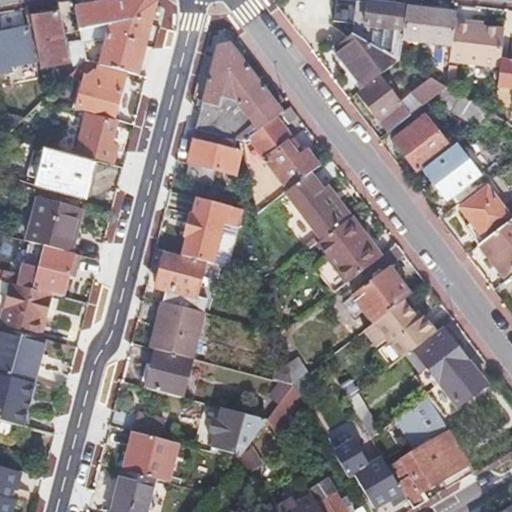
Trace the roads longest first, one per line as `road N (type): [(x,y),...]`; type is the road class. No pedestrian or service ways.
road 1 (residential): [(191,0),(115,321),(94,358),(56,511)]
road 2 (residential): [(511,360),(373,162),(339,136),(239,0)]
